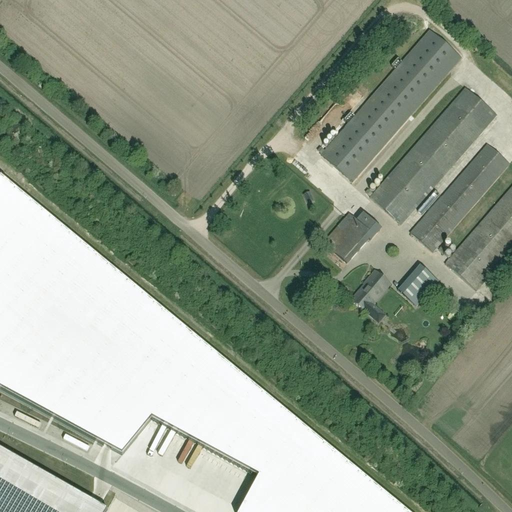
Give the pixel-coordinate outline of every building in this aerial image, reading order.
[(321,157),(352,184),(460,59),(429,33),(321,157)] [(496,116),(465,90),(370,200),(400,226),(496,116)] [(432,254),(509,165),(487,146),(410,235),(432,254)] [(404,511),(0,177),(0,390),(122,456),(151,420),(258,478),(239,511),(404,511)] [(476,293),(511,250),(511,188),(445,266),(476,293)] [(347,266),(368,242),(370,244),(381,231),(363,215),(357,222),(349,215),(323,245),(347,266)] [(398,292),(416,308),(439,283),(421,267),(398,292)] [(364,286),(351,301),(366,315),(366,314),(378,324),(385,317),(373,306),(391,286),(375,272),(363,285),(364,286)] [(0,511),(106,511),(107,511),(0,449),(0,511)]
